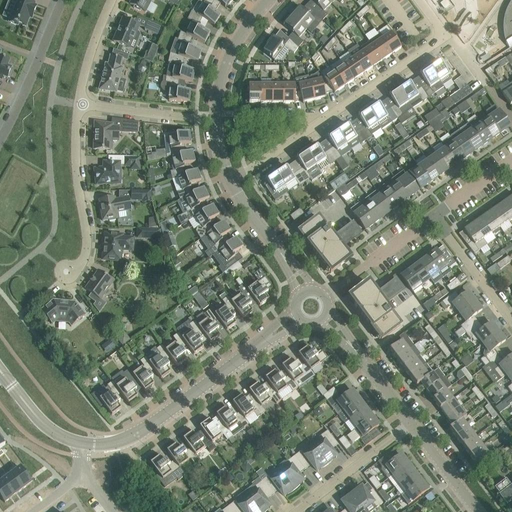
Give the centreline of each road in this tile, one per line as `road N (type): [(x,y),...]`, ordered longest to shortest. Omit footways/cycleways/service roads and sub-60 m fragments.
road 1 (unclassified): [(87,446),(134,435),(271,338)]
road 2 (residential): [(66,272),(80,267),(89,247),(78,163),(81,105)]
road 3 (residential): [(0,141),(63,0)]
road 4 (residential): [(295,511),(410,424)]
road 5 (residential): [(216,116),(81,105)]
road 6 (residential): [(335,109),(445,33)]
road 7 (residential): [(327,296),(435,219)]
road 8 (unclassified): [(216,116),(234,43),(270,0)]
road 9 (residential): [(230,182),(335,109)]
road 10 (residential): [(511,320),(435,219)]
